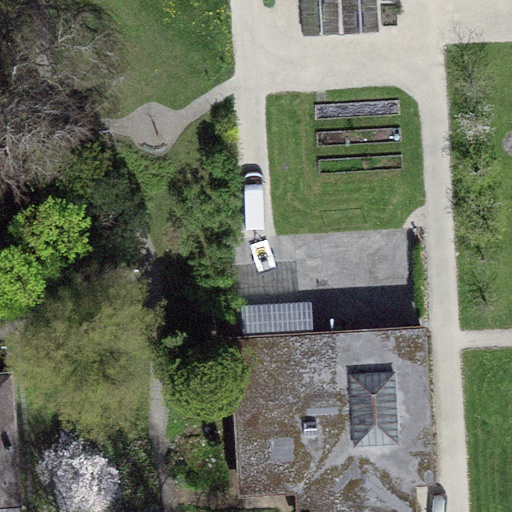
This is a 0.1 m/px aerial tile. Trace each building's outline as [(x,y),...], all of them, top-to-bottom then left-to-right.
[(300,0),(302,25),(379,21),(378,0),(300,0)] [(242,310),(244,340),(307,336),(305,306),(242,310)] [(415,511),(413,481),(432,480),(423,329),(307,336),(244,340),(234,341),(243,491),(299,488),(300,511),(415,511)] [(12,375),(0,375),(0,497),(19,496),(12,375)] [(0,506),(20,505),(19,496),(0,497),(0,506)]
